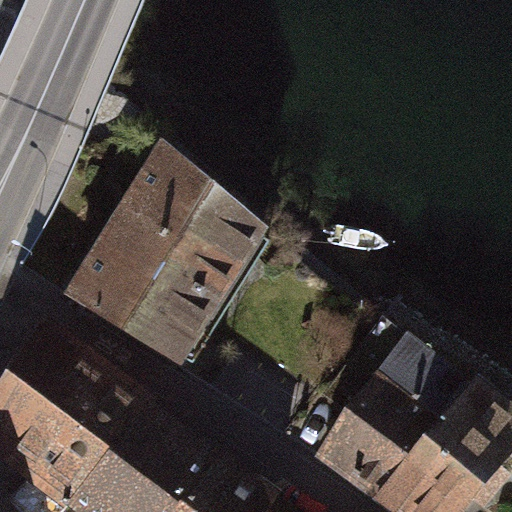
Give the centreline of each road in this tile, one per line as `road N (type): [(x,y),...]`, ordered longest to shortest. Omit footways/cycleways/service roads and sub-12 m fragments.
road 1 (residential): [(0,281),(345,511)]
road 2 (secondary): [(0,194),(86,0)]
